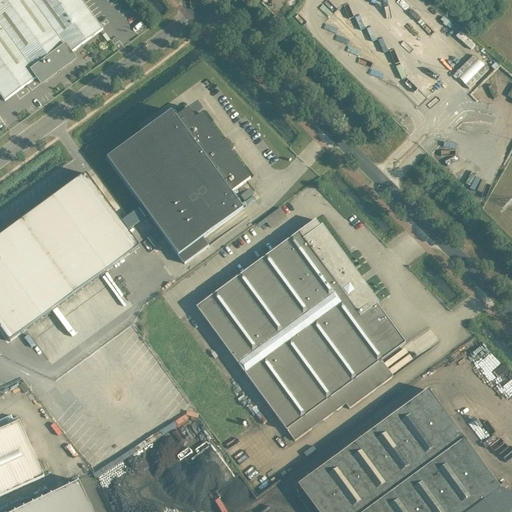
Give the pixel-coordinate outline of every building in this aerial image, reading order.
[(0,0),(0,94),(5,101),(38,77),(42,83),(74,59),(70,54),(103,30),(81,0),(0,0)] [(447,19),(443,17),(440,20),(444,23),(443,24),(446,27),(447,26),(450,29),(453,25),(447,19)] [(475,45),(460,32),(456,37),(471,50),(475,45)] [(454,74),(469,89),(488,70),(474,55),(454,74)] [(172,111),(107,159),(141,206),(121,221),(128,231),(149,216),(170,245),(184,264),(209,246),(203,238),(243,209),(241,206),(237,201),(235,197),(231,193),(245,182),(251,179),(230,151),(234,149),(235,148),(227,138),(223,141),(203,113),(196,118),(189,108),(176,117),(172,111)] [(0,328),(10,342),(140,247),(128,231),(121,221),(86,174),(0,236),(0,328)] [(271,228),(286,217),(280,208),(264,220),(271,228)] [(378,301),(377,302),(321,226),(320,227),(315,220),(196,308),(286,431),(287,431),(295,442),(346,404),(349,409),(392,378),(380,362),(406,344),(377,304),(379,303),(378,301)] [(428,390),(298,485),(304,494),(317,511),(511,511),(511,496),(501,490),(499,487),(469,447),(464,440),(442,410),(428,390)] [(0,496),(44,477),(19,421),(0,430),(0,496)] [(171,434),(132,454),(141,472),(180,452),(171,434)] [(93,511),(79,483),(16,511),(93,511)]
